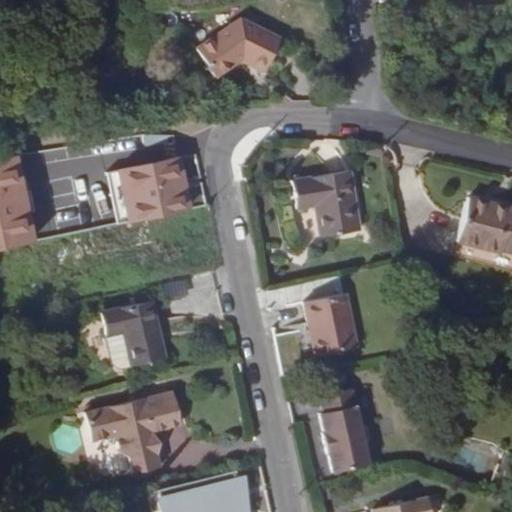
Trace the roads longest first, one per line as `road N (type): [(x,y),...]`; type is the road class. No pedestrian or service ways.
road 1 (residential): [(235,127),(226,140),(226,175),(295,511)]
road 2 (residential): [(367,119),(511,153)]
road 3 (residential): [(235,127),(265,118),(367,119)]
road 4 (residential): [(351,0),(367,119)]
